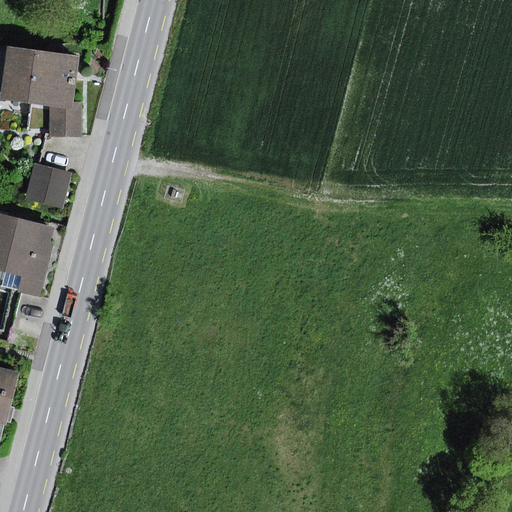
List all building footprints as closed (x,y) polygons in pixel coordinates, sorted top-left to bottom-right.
[(79,56),(0,45),(0,96),(51,103),(72,106),(79,56)] [(72,106),(51,103),(51,137),(82,137),(82,107),(72,106)] [(71,174),(34,164),(25,201),(62,210),(71,174)] [(54,227),(0,213),(0,271),(22,276),(18,293),(40,298),(53,244),(50,243),(54,227)] [(0,424),(6,426),(19,373),(0,368),(0,424)]
